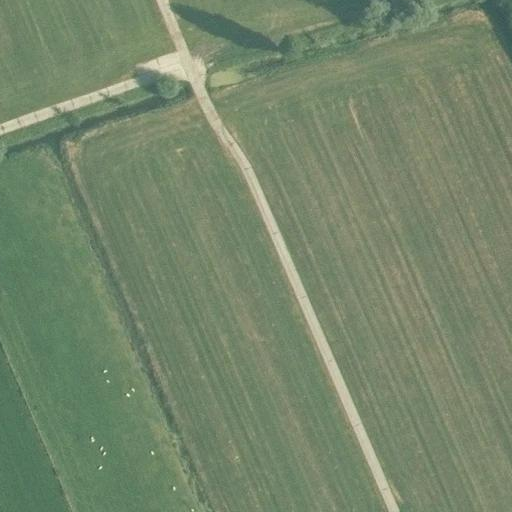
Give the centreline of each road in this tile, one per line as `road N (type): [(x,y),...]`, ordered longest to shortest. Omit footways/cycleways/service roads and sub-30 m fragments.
road 1 (track): [(393,511),(258,195),(201,98),(162,0)]
road 2 (track): [(426,0),(0,134)]
